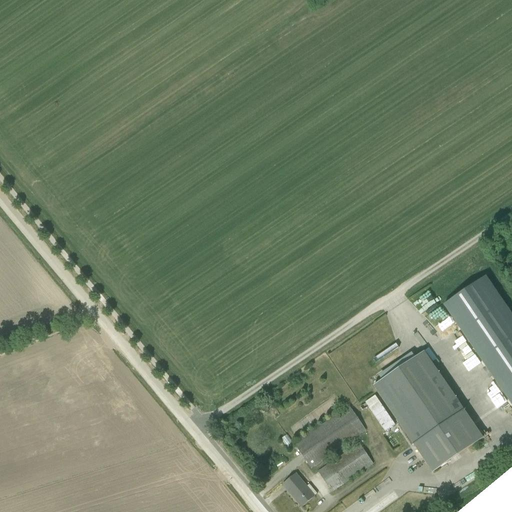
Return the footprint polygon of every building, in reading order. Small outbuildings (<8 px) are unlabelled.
[(432,474),(483,439),(424,352),(414,359),(411,354),(378,376),(382,381),(373,387),(432,474)] [(384,432),(395,425),(375,396),(365,403),(384,432)] [(311,469),(366,432),(349,407),(345,409),(344,407),(341,409),(342,411),(294,444),(294,445),(293,446),(286,436),(282,439),(288,449),(292,447),(293,448),(295,447),(311,469)] [(332,493),(373,465),(358,444),(317,472),(332,493)] [(301,508),(315,497),(314,496),(317,494),(309,485),(307,487),(296,474),(282,485),(301,508)]
